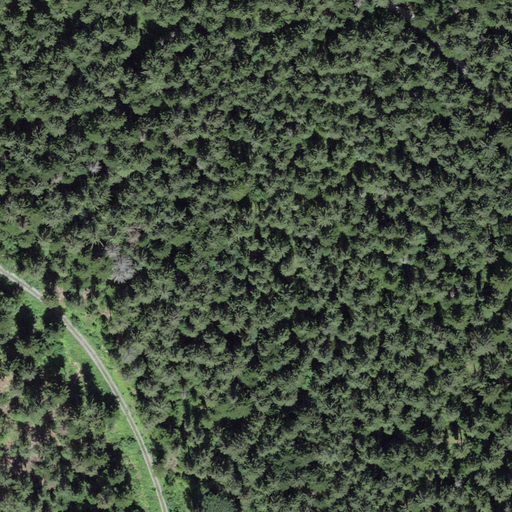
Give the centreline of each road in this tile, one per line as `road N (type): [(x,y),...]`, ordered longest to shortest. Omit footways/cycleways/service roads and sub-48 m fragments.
road 1 (track): [(0,270),(57,311),(93,355),(144,449),(164,511)]
road 2 (track): [(389,0),(511,106)]
